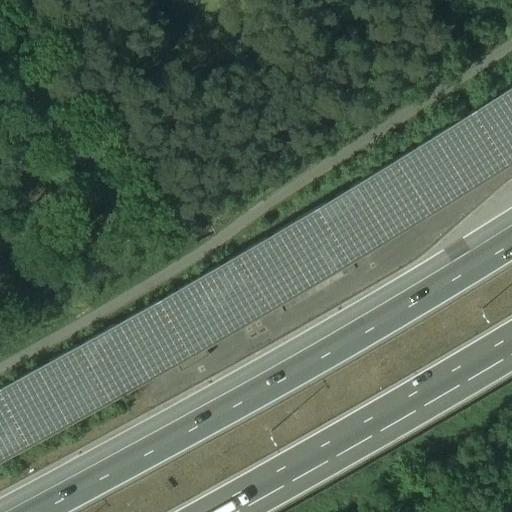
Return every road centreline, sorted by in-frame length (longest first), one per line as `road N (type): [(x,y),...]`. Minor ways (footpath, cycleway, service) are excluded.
road 1 (motorway): [(511,247),(33,511)]
road 2 (motorway): [(215,511),(511,342)]
